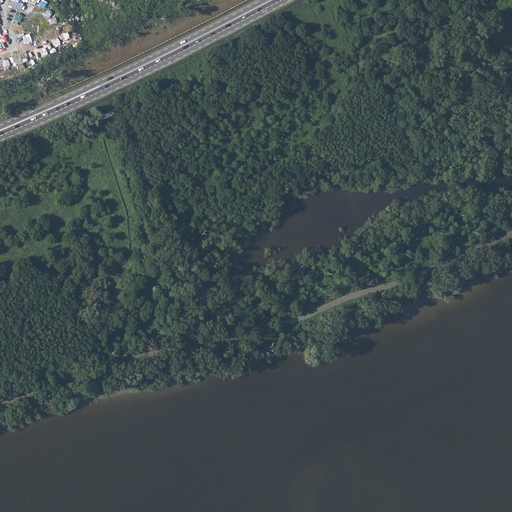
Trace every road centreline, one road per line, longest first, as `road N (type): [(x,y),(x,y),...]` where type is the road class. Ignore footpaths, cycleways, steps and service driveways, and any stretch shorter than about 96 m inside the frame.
road 1 (primary): [(0,138),(285,0)]
road 2 (primary): [(265,0),(35,112)]
